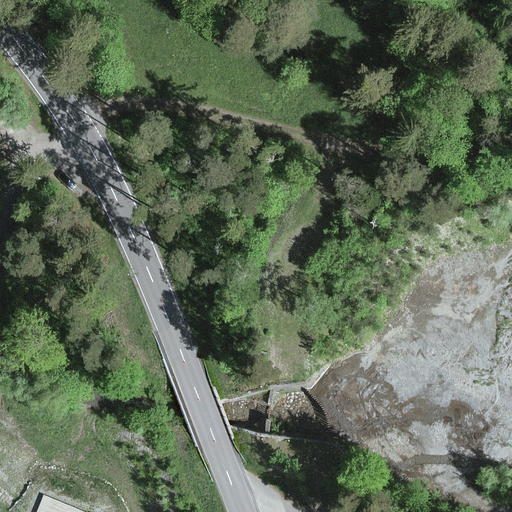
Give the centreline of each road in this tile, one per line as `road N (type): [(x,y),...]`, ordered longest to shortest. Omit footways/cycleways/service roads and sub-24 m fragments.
road 1 (secondary): [(242,511),(111,183),(86,135),(0,18)]
road 2 (track): [(51,87),(407,158),(511,138)]
